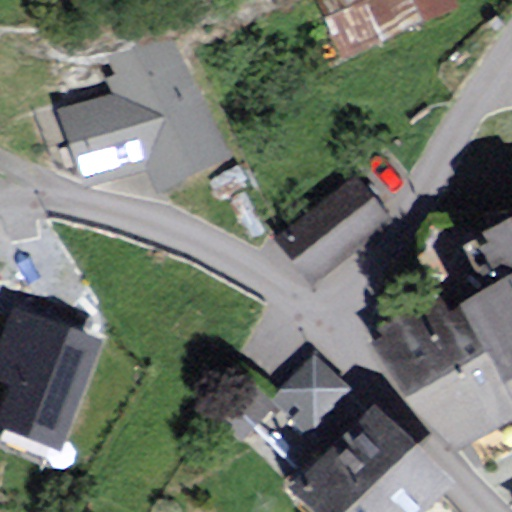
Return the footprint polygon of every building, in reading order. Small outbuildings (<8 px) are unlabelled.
[(319,0),(342,56),(455,11),(450,0),(319,0)] [(109,91),(57,109),(86,189),(148,167),(157,192),(233,165),(174,47),(100,62),(109,91)] [(356,176),(278,237),(315,284),(393,223),(356,176)] [(511,229),(466,253),(488,298),(511,285),(511,229)] [(511,285),(488,298),(466,312),(505,393),(511,388),(511,285)] [(0,351),(0,367),(21,375),(0,436),(0,438),(61,459),(107,326),(19,296),(0,351)] [(456,297),(374,348),(406,406),(456,455),(511,428),(511,404),(505,393),(466,312),(456,297)] [(314,345),(271,391),(310,427),(353,381),(314,345)]
